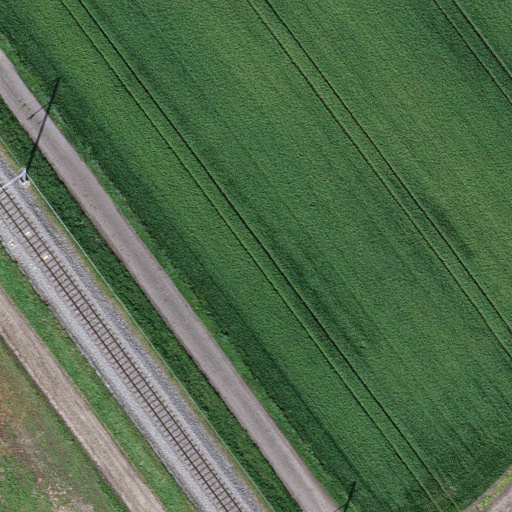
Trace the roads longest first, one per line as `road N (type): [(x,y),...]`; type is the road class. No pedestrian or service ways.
road 1 (track): [(0,70),(331,511)]
road 2 (track): [(0,314),(144,511)]
